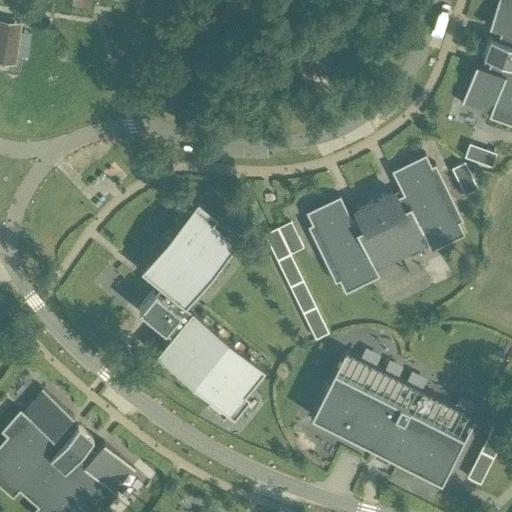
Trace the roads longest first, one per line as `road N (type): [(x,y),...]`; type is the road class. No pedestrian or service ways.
road 1 (residential): [(383,511),(241,471),(196,447),(103,379),(6,265)]
road 2 (residential): [(439,0),(419,58),(396,89),(369,111),(305,139),(270,145),(130,134),(63,144)]
road 3 (residential): [(63,144),(20,198),(6,265)]
